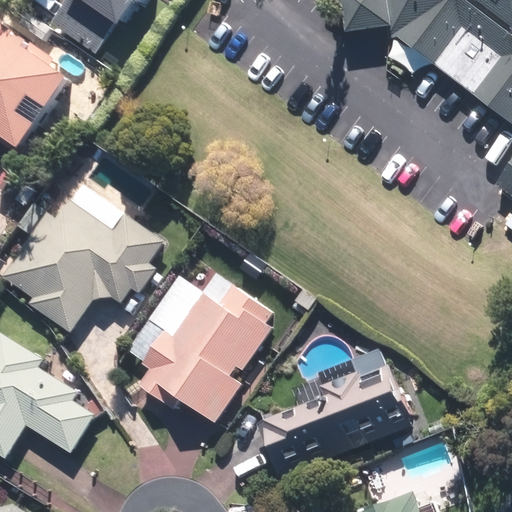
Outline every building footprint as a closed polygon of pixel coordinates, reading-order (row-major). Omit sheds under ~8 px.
[(70,0),(53,24),(100,58),(138,4),(154,15),(164,0),(70,0)] [(511,0),(352,0),(511,119),(511,0)] [(0,136),(23,153),(71,85),(53,72),(59,64),(0,21),(0,136)] [(511,165),(498,185),(511,195),(511,165)] [(50,217),(35,238),(6,279),(34,299),(30,305),(71,334),(97,297),(110,306),(116,297),(125,303),(137,286),(146,292),(159,273),(151,267),(168,243),(89,189),(76,207),(73,205),(60,224),(50,217)] [(270,324),(283,306),(252,285),(247,292),(233,282),(238,275),(215,259),(196,287),(184,278),(153,322),(168,332),(155,350),(163,356),(141,387),(157,398),(163,388),(220,427),(245,390),(231,381),(237,372),(244,377),(277,329),(270,324)] [(0,455),(9,461),(30,428),(75,457),(99,418),(79,406),(84,397),(43,371),(48,363),(4,335),(0,341),(0,455)] [(259,426),(280,478),(413,425),(384,351),(357,362),(355,356),(315,372),(320,382),(290,394),(297,411),(259,426)] [(446,511),(444,504),(423,510),(418,497),(371,511),(368,511),(368,510),(362,511),(446,511)]
